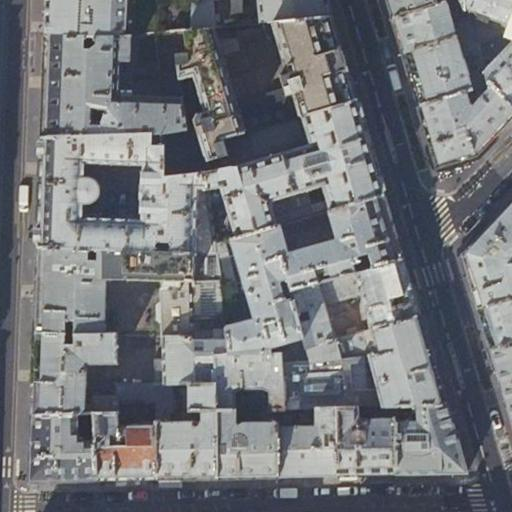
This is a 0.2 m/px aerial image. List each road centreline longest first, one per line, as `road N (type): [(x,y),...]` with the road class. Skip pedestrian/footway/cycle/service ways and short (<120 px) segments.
road 1 (residential): [(505,498),(0,511)]
road 2 (residential): [(19,0),(0,490)]
road 3 (tertiary): [(505,498),(424,226)]
road 4 (tertiary): [(424,226),(357,0)]
